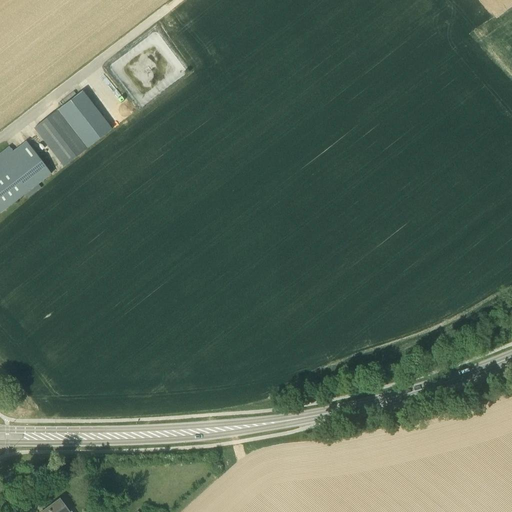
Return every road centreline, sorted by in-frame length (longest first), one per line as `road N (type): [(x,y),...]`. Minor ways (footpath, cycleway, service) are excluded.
road 1 (secondary): [(46,437),(176,434),(291,420),(511,362)]
road 2 (track): [(184,0),(0,141)]
